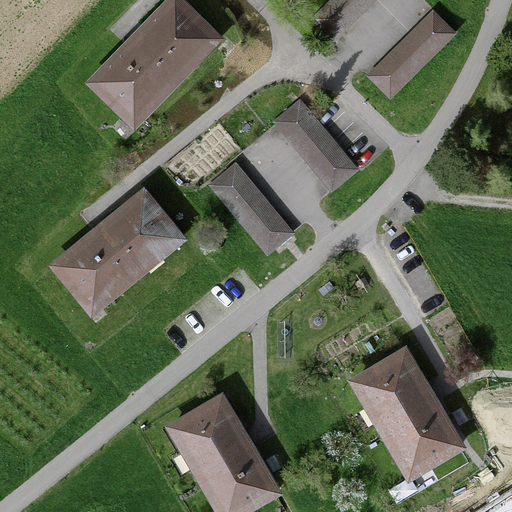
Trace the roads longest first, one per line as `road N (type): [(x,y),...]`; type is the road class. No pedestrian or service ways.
road 1 (residential): [(415,158),(361,222),(3,511)]
road 2 (residential): [(415,158),(256,0)]
road 3 (residential): [(415,158),(465,84),(500,0)]
